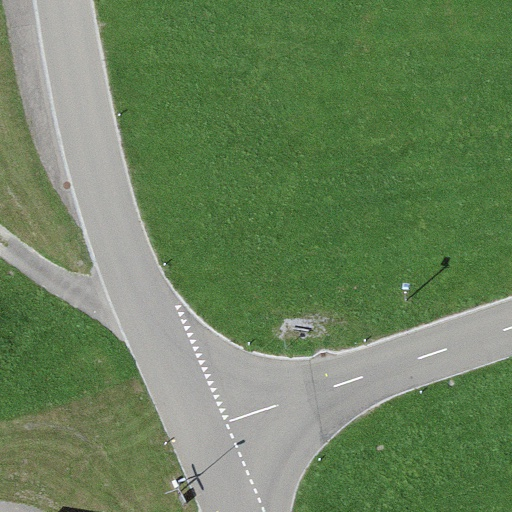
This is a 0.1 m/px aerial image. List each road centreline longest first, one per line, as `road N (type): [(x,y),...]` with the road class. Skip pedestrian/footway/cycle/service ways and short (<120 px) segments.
road 1 (tertiary): [(202,433),(103,200),(65,0)]
road 2 (tertiary): [(202,433),(511,328)]
